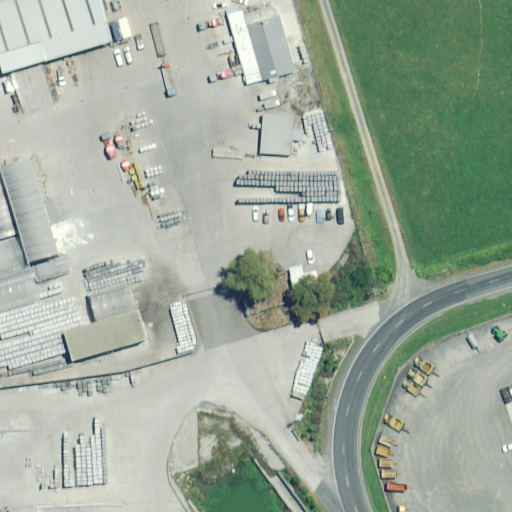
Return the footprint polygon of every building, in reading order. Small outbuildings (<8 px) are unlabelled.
[(0,0),(0,73),(116,42),(103,0),(0,0)] [(296,70),(279,15),(247,25),(264,80),(296,70)] [(295,116),(265,114),(263,153),(293,155),(294,140),(304,141),(304,131),(294,130),(295,116)] [(6,176),(23,233),(32,263),(62,254),(34,159),(3,168),(6,176)] [(0,239),(23,233),(6,176),(0,177),(0,239)] [(146,338),(137,309),(63,332),(72,361),(146,338)]
